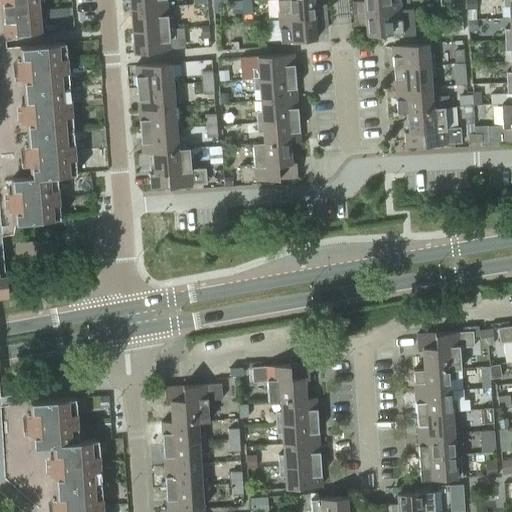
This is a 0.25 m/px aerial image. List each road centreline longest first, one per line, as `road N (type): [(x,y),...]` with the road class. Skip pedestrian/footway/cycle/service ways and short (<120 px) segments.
road 1 (secondary): [(511,240),(121,306)]
road 2 (secondary): [(123,330),(511,268)]
road 3 (residential): [(121,205),(320,189),(351,164)]
road 4 (residential): [(126,372),(362,345)]
road 5 (residential): [(121,205),(105,0)]
road 6 (residential): [(19,470),(15,387),(126,372)]
road 7 (residential): [(118,240),(70,236),(5,257),(0,187)]
road 8 (residential): [(372,511),(362,345)]
road 9 (residential): [(351,164),(511,153)]
road 10 (residential): [(362,345),(414,321),(511,311)]
road 11 (residential): [(139,511),(126,372)]
road 12 (secondary): [(0,352),(123,330)]
road 13 (secondary): [(121,306),(0,328)]
road 14 (residential): [(351,164),(341,42)]
